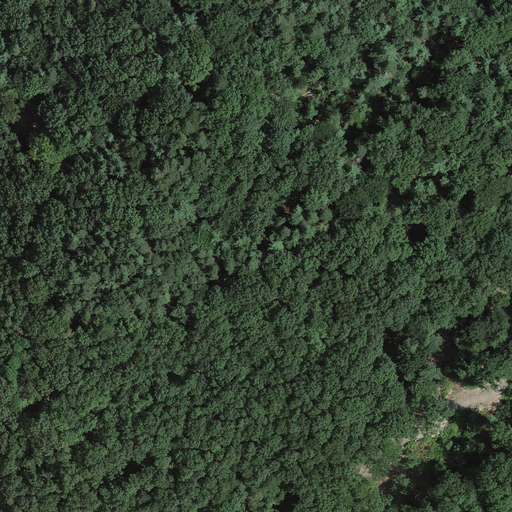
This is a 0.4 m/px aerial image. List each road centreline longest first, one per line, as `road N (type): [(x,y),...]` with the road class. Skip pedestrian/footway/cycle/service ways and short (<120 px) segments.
road 1 (track): [(0,96),(43,115),(60,133),(62,251),(50,295),(59,322),(85,326),(174,310),(406,204),(438,198),(490,140),(511,134)]
road 2 (track): [(173,0),(199,24),(208,56),(233,84),(193,122),(143,62),(109,54),(0,73)]
road 3 (track): [(511,336),(488,397),(456,397),(434,428),(383,449),(296,511)]
